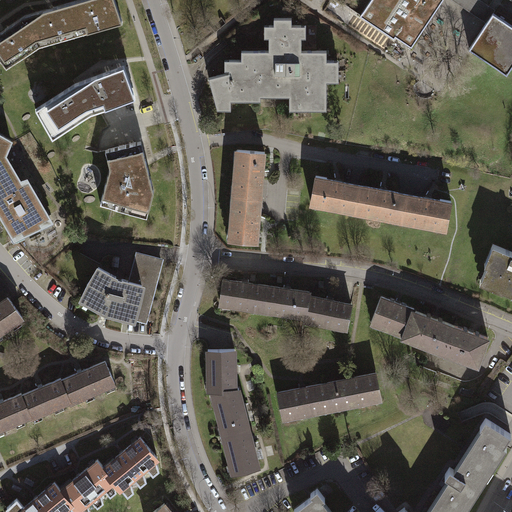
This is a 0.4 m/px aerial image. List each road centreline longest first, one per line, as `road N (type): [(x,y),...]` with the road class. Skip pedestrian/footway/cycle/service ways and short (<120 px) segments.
road 1 (residential): [(511,327),(390,280),(196,256)]
road 2 (residential): [(196,256),(192,142),(154,0)]
road 3 (residential): [(0,254),(64,316),(96,332),(178,347)]
road 4 (residential): [(223,511),(192,459),(178,347)]
